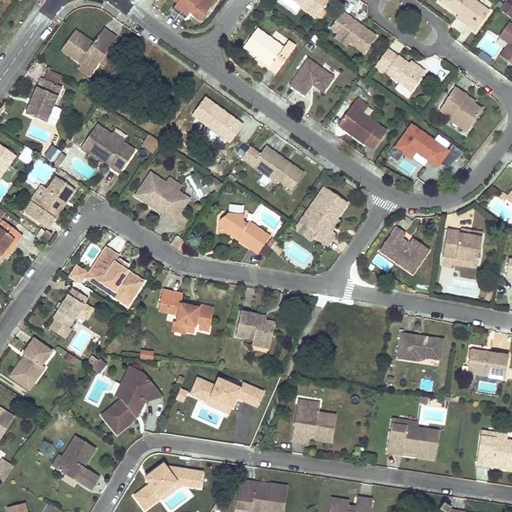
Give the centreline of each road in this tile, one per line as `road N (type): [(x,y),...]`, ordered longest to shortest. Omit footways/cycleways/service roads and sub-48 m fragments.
road 1 (residential): [(99,511),(135,451),(152,441),(511,493)]
road 2 (residential): [(329,286),(180,262),(113,218),(94,215),(79,224),(0,335)]
road 3 (residential): [(199,58),(389,192)]
road 4 (residential): [(511,321),(329,286)]
road 5 (residential): [(389,192),(423,201),(456,194),(511,133)]
